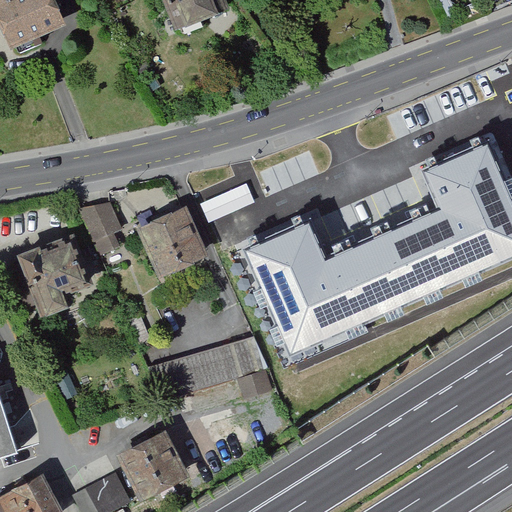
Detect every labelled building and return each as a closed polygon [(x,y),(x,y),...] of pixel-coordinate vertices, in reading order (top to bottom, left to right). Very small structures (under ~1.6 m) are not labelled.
[(0,0),(0,52),(51,32),(38,0),(0,0)] [(215,0),(155,0),(168,35),(221,15),(215,0)] [(242,249),(290,355),(511,256),(511,211),(485,150),(429,175),(445,209),(392,233),(329,261),(322,247),(310,219),(286,229),(242,249)] [(208,220),(252,201),(244,184),(200,203),(208,220)] [(114,207),(83,212),(102,259),(123,251),(116,237),(125,233),(114,207)] [(144,229),(167,282),(216,264),(191,211),(144,229)] [(86,232),(29,255),(53,317),(84,305),(78,290),(105,280),(86,232)] [(252,332),(147,366),(159,404),(196,392),(242,380),(253,405),(275,399),(252,332)] [(0,471),(24,464),(0,388),(0,471)] [(178,434),(125,459),(148,507),(201,481),(178,434)] [(113,473),(67,496),(74,511),(105,511),(127,501),(113,473)] [(61,511),(44,479),(0,501),(0,511),(61,511)]
